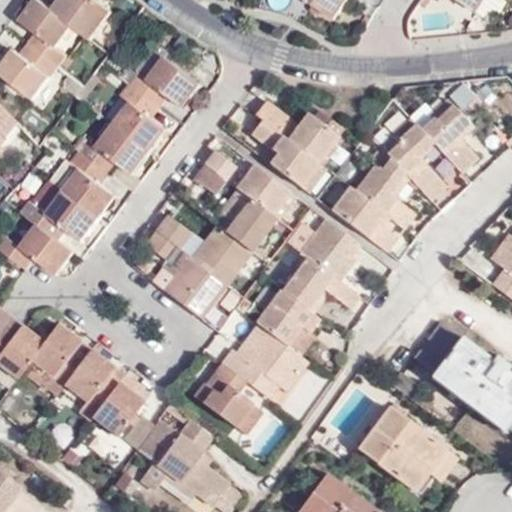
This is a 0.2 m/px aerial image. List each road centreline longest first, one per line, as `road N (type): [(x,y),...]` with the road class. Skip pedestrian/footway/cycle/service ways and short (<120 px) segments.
road 1 (residential): [(257,52),(98,263)]
road 2 (residential): [(511,179),(366,338)]
road 3 (residential): [(98,263),(75,296),(166,370),(193,334)]
road 4 (residential): [(257,52),(355,71),(389,68)]
road 5 (residential): [(389,68),(511,57)]
